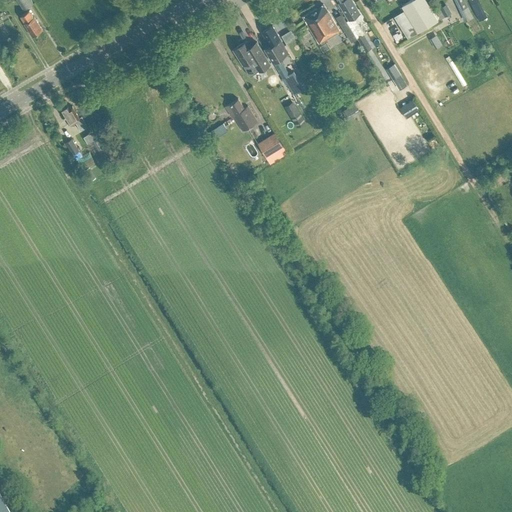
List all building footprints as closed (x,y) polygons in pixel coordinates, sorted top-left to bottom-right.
[(17,0),(23,9),(33,2),(31,0),(17,0)] [(349,0),(338,0),(349,17),(346,19),(346,20),(350,27),(365,51),(372,46),(363,32),(362,33),(360,29),(362,28),(357,21),(357,22),(353,15),(358,12),(351,0),(350,1),(349,0)] [(408,37),(438,19),(426,0),(411,0),(402,6),(404,9),(394,16),(408,37)] [(467,5),(465,0),(454,0),(459,9),(467,5)] [(471,2),(474,11),(480,10),(477,0),(471,2)] [(323,3),(302,15),(318,42),(339,29),(323,3)] [(19,16),(23,22),(32,35),(42,28),(41,27),(34,16),(34,15),(33,15),(32,16),(32,15),(30,12),(29,10),(28,10),(24,13),(20,15),(19,16)] [(346,20),(340,24),(344,31),(350,27),(346,20)] [(290,28),(295,38),(306,32),(301,23),(290,28)] [(272,24),(261,31),(269,44),(264,47),(272,61),(273,60),(283,77),(289,73),(279,56),(288,51),(272,24)] [(378,27),(369,29),(371,42),(380,40),(378,27)] [(246,40),(233,48),(242,64),(249,75),(269,62),(256,41),(250,45),(246,40)] [(297,55),(292,57),(296,69),(302,67),(297,55)] [(324,61),(321,66),(329,70),(331,65),(324,61)] [(286,81),(293,94),(303,88),(296,75),(286,81)] [(242,129),(257,120),(247,105),(244,107),(238,97),(225,105),(231,116),(233,114),(242,129)] [(412,99),(399,106),(406,117),(419,109),(412,99)] [(291,101),(284,105),(290,116),(296,126),(305,120),(299,110),(296,105),(293,100),(291,101)] [(342,111),(347,119),(359,111),(354,103),(347,107),(342,111)] [(79,129),(87,125),(81,115),(78,116),(72,104),(69,106),(68,104),(60,108),(68,123),(74,119),(79,129)] [(399,131),(405,140),(414,134),(409,125),(399,131)] [(87,142),(92,139),(103,157),(112,152),(97,127),(83,136),(87,142)] [(275,131),(257,142),(269,162),(287,151),(275,131)] [(79,149),(72,138),(65,141),(72,153),(73,153),(76,158),(82,155),(79,149)] [(89,166),(95,163),(91,156),(80,162),(83,169),(89,166)] [(83,169),(82,169),(89,180),(95,176),(89,166),(83,169)]
